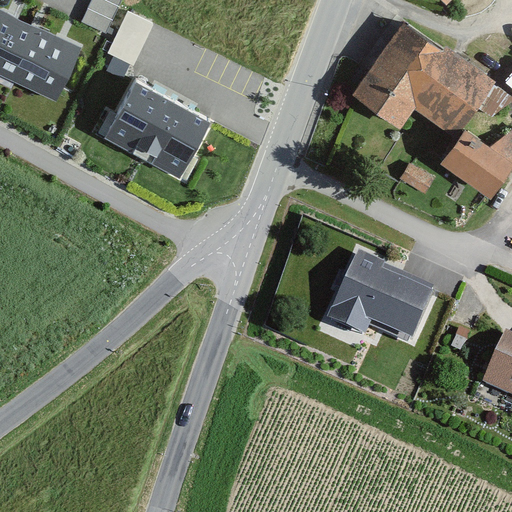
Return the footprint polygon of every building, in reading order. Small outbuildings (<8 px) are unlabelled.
[(93,0),(82,22),(107,34),(123,0),(93,0)] [(128,9),(107,52),(135,65),(155,22),(128,9)] [(84,48),(0,10),(0,77),(59,103),(84,48)] [(490,77),(401,16),(351,89),(399,123),(412,104),(452,131),(457,123),(490,77)] [(133,82),(104,138),(182,178),(211,123),(133,82)] [(452,131),(436,157),(492,192),(511,160),(511,157),(457,123),(452,131)] [(385,257),(355,245),(324,318),(364,334),(369,323),(411,341),(434,287),(381,266),(385,257)] [(511,335),(504,332),(483,381),(511,393),(511,335)]
